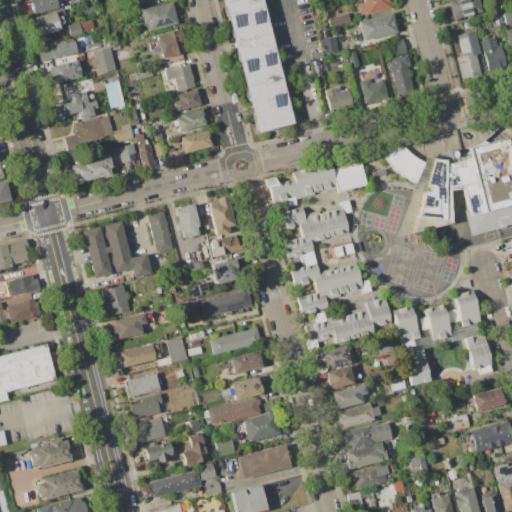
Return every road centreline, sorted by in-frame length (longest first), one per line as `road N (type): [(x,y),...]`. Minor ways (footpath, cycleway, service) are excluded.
road 1 (residential): [(242,175),(329,511)]
road 2 (residential): [(250,163),(511,96)]
road 3 (residential): [(0,226),(230,167)]
road 4 (tertiary): [(65,284),(122,511)]
road 5 (residential): [(198,0),(238,155)]
road 6 (tertiary): [(0,29),(31,150)]
